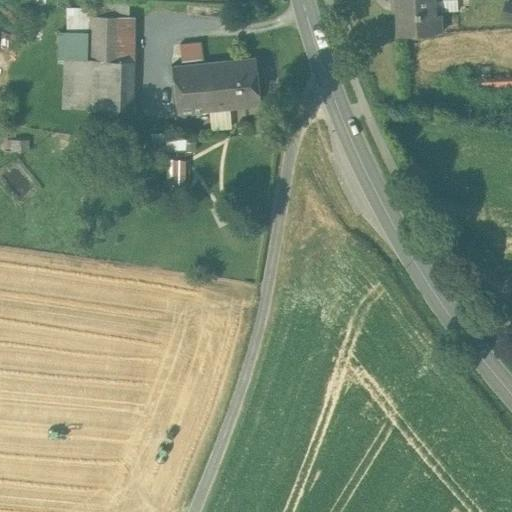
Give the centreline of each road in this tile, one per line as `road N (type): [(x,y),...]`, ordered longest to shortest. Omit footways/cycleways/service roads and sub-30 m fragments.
road 1 (track): [(329,83),(297,146),(258,358),(196,511)]
road 2 (secondary): [(511,393),(451,318),(382,204),(300,0)]
